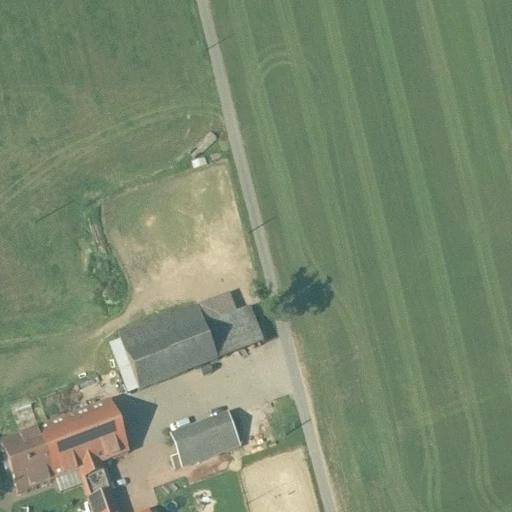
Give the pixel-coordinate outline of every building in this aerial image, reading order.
[(200,310),(120,341),(139,393),(219,363),(206,327),(200,310)] [(252,310),(206,327),(219,363),(265,345),(252,310)] [(109,404),(0,445),(0,447),(17,497),(78,474),(101,465),(126,456),(109,404)] [(213,423),(172,438),(183,468),(224,453),(213,423)] [(116,511),(101,465),(78,474),(91,511),(116,511)]
